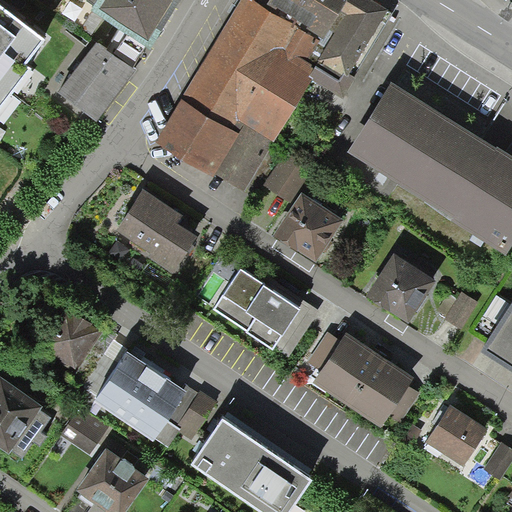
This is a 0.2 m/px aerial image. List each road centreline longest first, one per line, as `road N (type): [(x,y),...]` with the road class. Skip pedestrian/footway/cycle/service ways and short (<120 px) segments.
road 1 (residential): [(32,239),(62,272),(426,511)]
road 2 (residential): [(511,404),(116,143)]
road 3 (residential): [(205,0),(116,143)]
road 4 (residential): [(116,143),(32,239)]
